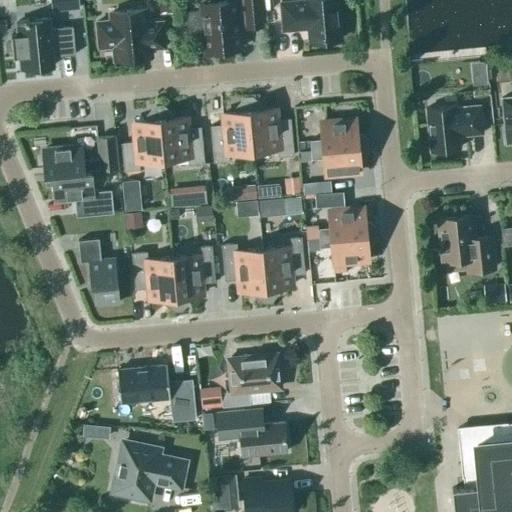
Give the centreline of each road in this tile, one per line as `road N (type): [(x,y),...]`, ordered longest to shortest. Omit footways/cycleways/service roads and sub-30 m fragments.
road 1 (residential): [(0,101),(381,65),(398,182)]
road 2 (residential): [(321,325),(86,338),(72,325),(0,131)]
road 3 (residential): [(404,317),(416,439),(335,448)]
road 4 (residential): [(398,182),(404,317)]
road 5 (residential): [(335,448),(321,325)]
